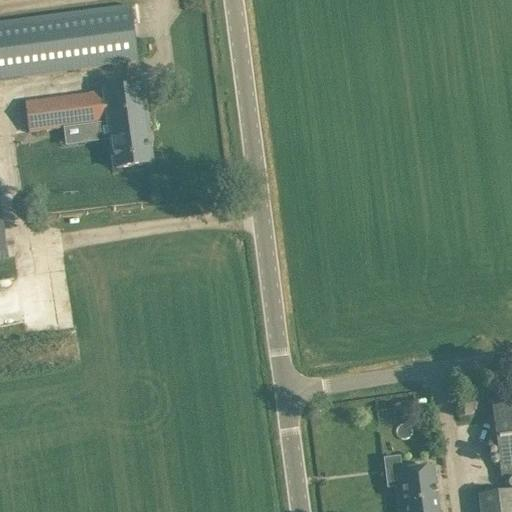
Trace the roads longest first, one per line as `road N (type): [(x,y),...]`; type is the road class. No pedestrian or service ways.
road 1 (unclassified): [(282,390),(231,0)]
road 2 (unclassified): [(282,390),(511,358)]
road 3 (unclassified): [(298,511),(282,390)]
